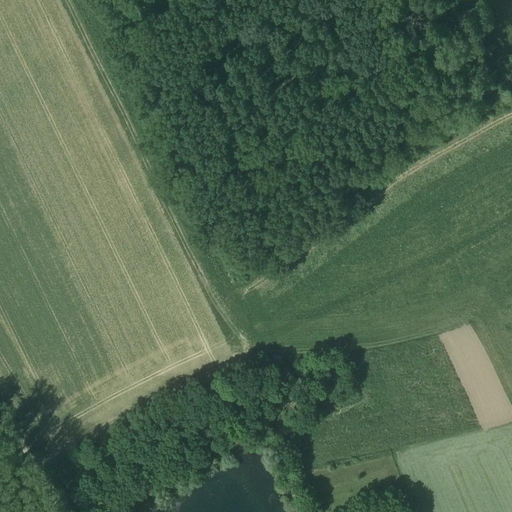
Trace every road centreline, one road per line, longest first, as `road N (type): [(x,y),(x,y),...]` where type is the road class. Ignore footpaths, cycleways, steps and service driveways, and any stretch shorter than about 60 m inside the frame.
road 1 (track): [(33,462),(223,360),(373,346),(472,320),(511,298)]
road 2 (unclassified): [(62,511),(0,406)]
